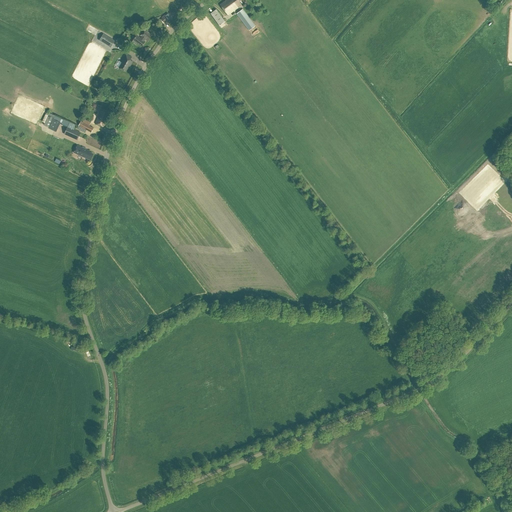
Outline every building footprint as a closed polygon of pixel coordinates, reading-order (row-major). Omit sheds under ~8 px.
[(243,4),(239,0),(226,0),(220,5),(228,15),(243,4)] [(225,22),(216,9),(210,14),(220,26),(225,22)] [(243,9),(236,14),(249,31),(255,26),(243,9)] [(95,36),(98,32),(90,28),(88,32),(95,36)] [(136,45),(138,42),(142,46),(145,41),(144,41),(145,39),(148,41),(152,37),(150,36),(151,35),(145,30),(141,36),(142,37),(141,38),(137,35),(132,42),(136,45)] [(104,33),(99,40),(111,48),(115,41),(104,33)] [(123,60),(124,60),(120,68),(127,72),(130,65),(131,66),(133,62),(131,60),(132,57),(126,54),(123,60)] [(108,112),(101,109),(95,123),(104,127),(106,121),(104,120),(108,112)] [(57,131),(61,123),(63,120),(61,119),(55,116),(53,119),(48,117),(44,125),(57,131)] [(68,127),(64,134),(78,140),(81,132),(75,130),(77,125),(66,121),(65,125),(68,127)] [(81,121),(77,129),(85,133),(87,130),(92,133),(94,128),(89,125),(83,122),(81,121)] [(74,152),(74,153),(90,160),(90,159),(93,153),(90,152),(90,151),(77,145),(74,152)]
